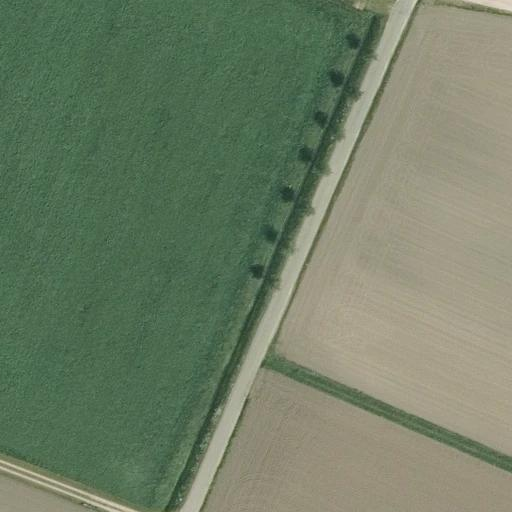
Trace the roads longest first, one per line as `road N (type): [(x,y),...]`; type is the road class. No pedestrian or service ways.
road 1 (unclassified): [(190,511),(409,0)]
road 2 (unknown): [(120,511),(0,466)]
